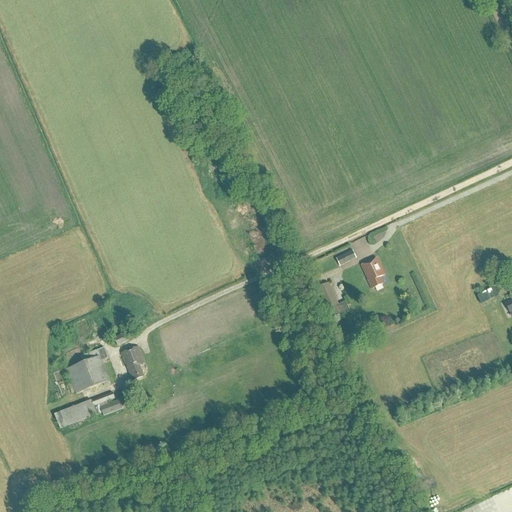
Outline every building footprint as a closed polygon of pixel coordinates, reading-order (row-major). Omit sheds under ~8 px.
[(337,260),(340,267),(356,259),(353,252),(337,260)] [(377,259),(362,267),(368,280),(368,281),(372,289),(382,285),(379,278),(385,275),(377,259)] [(338,305),(329,283),(317,288),(327,310),(338,305)] [(497,296),(494,289),(478,297),(481,303),(497,296)] [(343,315),(339,306),(328,311),(332,320),(343,315)] [(131,340),(140,333),(137,328),(127,334),(131,340)] [(77,395),(110,382),(102,362),(108,359),(104,348),(81,358),(83,364),(67,370),(77,395)] [(138,348),(122,354),(133,382),(144,377),(139,366),(145,364),(138,348)] [(55,416),(61,430),(97,416),(102,414),(103,417),(121,410),(117,401),(107,405),(106,403),(115,399),(112,393),(55,416)]
